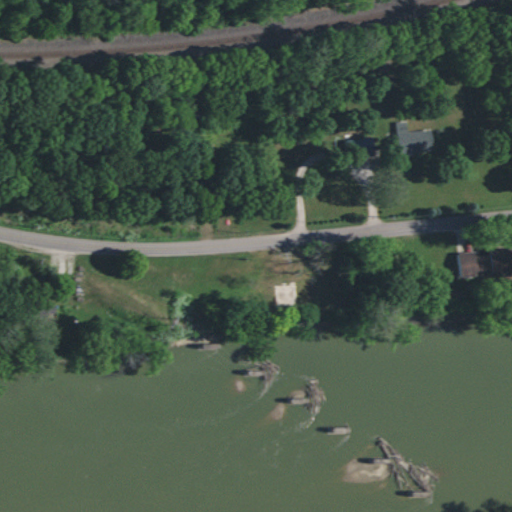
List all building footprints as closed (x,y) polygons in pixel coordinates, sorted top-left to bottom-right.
[(402,135),(441,129),(445,150),(405,156),(402,135)] [(352,141),(382,135),(386,156),(357,163),(352,141)] [(465,260),(511,251),(511,276),(470,284),(465,260)] [(443,285),(427,288),(429,300),(445,298),(443,285)] [(28,307),(27,323),(39,323),(40,307),(28,307)]
